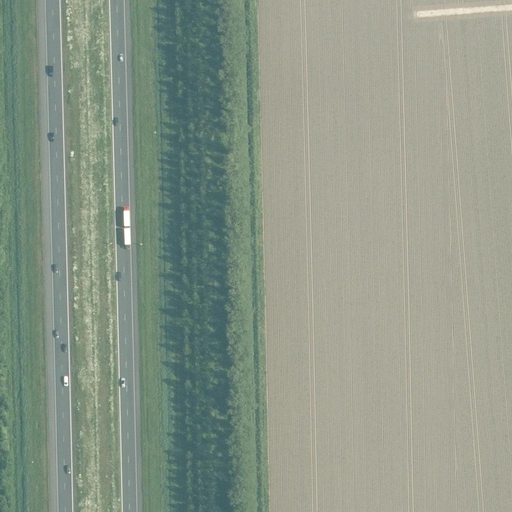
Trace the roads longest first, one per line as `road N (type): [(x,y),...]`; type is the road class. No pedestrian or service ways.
road 1 (motorway): [(51,0),(64,511)]
road 2 (motorway): [(127,511),(114,0)]
